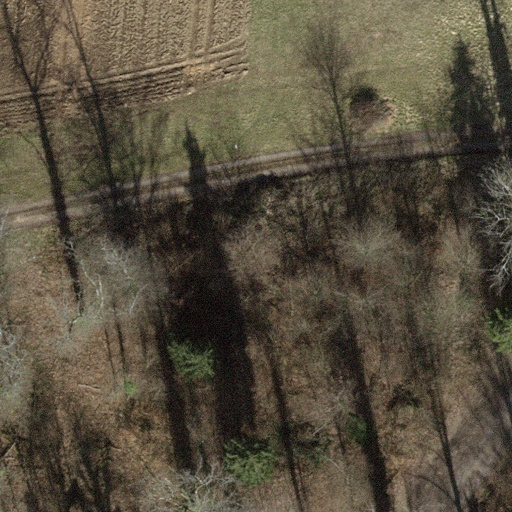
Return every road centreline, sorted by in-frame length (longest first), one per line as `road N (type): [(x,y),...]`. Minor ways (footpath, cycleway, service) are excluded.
road 1 (track): [(0,214),(99,201),(464,124),(511,125)]
road 2 (track): [(421,511),(477,424),(511,395)]
